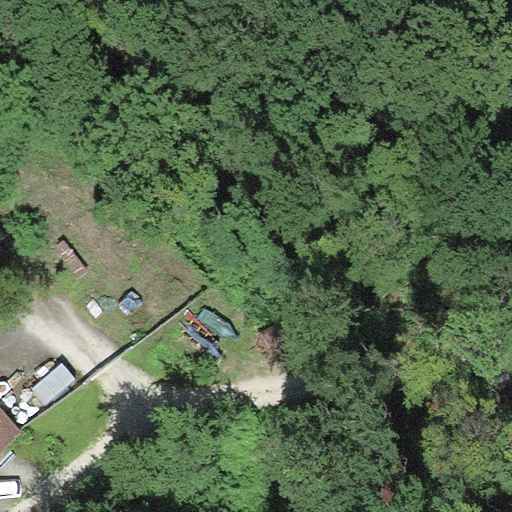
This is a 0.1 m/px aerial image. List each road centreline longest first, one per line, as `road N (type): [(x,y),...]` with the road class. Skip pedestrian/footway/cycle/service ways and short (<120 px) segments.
road 1 (track): [(123,401),(413,359),(511,325)]
road 2 (track): [(41,511),(108,465),(123,401)]
road 3 (track): [(0,328),(43,345),(123,401)]
